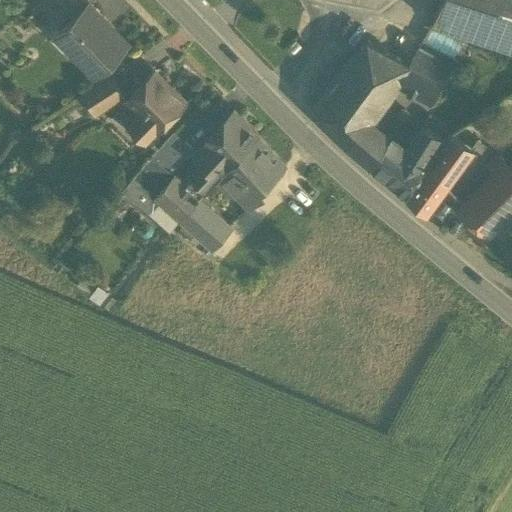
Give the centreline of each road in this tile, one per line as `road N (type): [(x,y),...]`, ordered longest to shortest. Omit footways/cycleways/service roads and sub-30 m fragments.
road 1 (secondary): [(511,321),(285,121)]
road 2 (unclassified): [(285,121),(356,0)]
